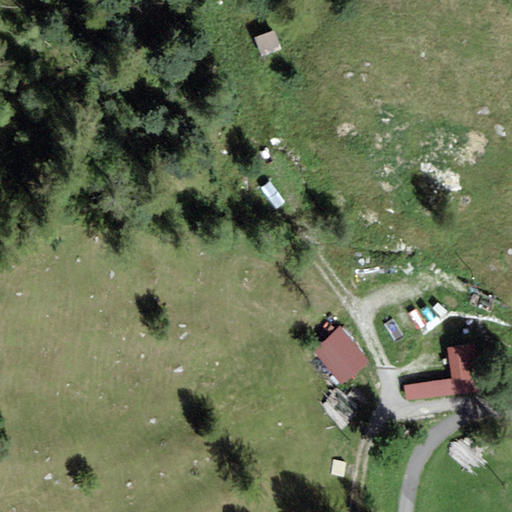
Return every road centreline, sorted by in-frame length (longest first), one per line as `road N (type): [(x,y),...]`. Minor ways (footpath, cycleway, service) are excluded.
road 1 (track): [(484,409),(396,409),(362,319),(383,294)]
road 2 (unclassified): [(511,407),(484,409),(428,442),(405,511)]
